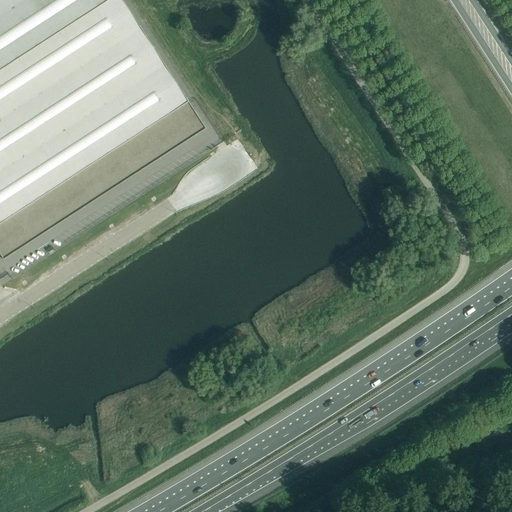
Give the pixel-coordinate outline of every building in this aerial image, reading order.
[(0,0),(0,253),(4,259),(206,129),(122,0),(0,0)] [(261,161),(269,155),(266,151),(258,157),(261,161)] [(169,192),(152,202),(155,207),(172,197),(169,192)] [(73,258),(91,249),(88,243),(71,253),(73,258)] [(6,322),(26,309),(24,305),(3,318),(6,322)]
